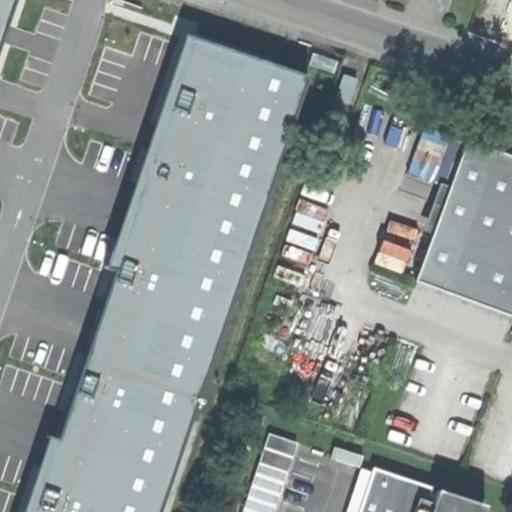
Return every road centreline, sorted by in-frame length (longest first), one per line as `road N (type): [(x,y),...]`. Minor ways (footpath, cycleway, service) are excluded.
road 1 (unknown): [(476,330),(374,295),(345,279),(333,261),(368,166)]
road 2 (unclassified): [(275,0),(511,79)]
